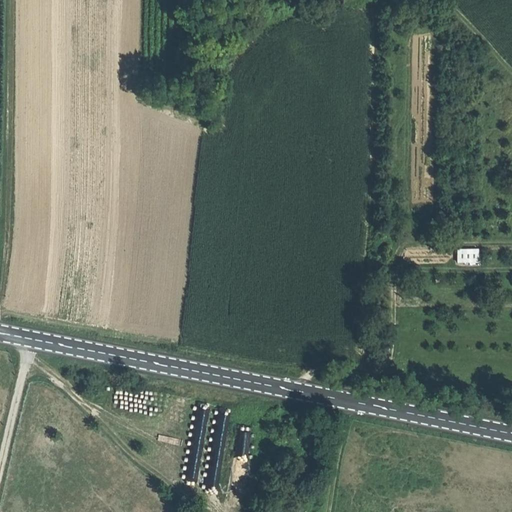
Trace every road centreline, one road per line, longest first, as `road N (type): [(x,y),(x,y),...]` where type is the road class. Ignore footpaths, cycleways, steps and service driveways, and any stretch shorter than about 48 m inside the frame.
road 1 (secondary): [(511,435),(0,333)]
road 2 (track): [(0,286),(9,220),(12,0)]
road 3 (track): [(30,339),(0,467)]
